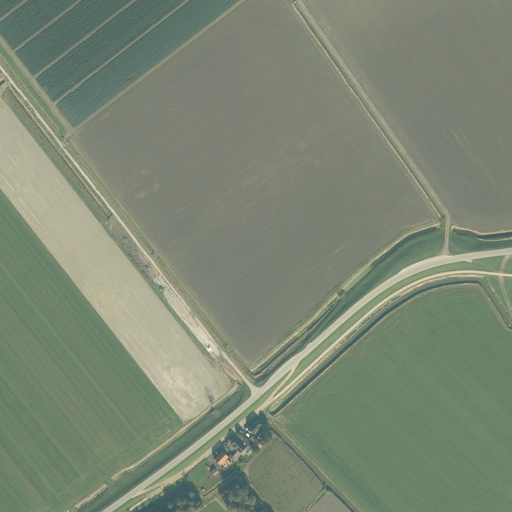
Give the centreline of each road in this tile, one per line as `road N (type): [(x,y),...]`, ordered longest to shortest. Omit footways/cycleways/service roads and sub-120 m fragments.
road 1 (unclassified): [(257,396),(0,66)]
road 2 (primary): [(294,363),(403,276),(511,252)]
road 3 (unclassified): [(178,476),(266,403),(294,363)]
road 4 (primary): [(130,494),(257,396)]
